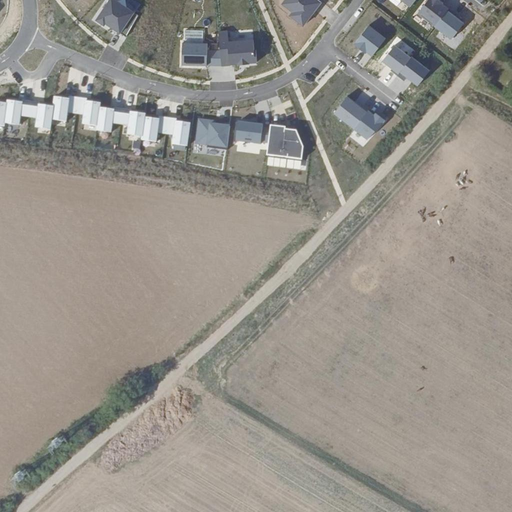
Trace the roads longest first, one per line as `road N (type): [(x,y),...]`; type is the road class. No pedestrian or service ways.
road 1 (track): [(511,17),(336,217),(195,357),(20,511)]
road 2 (residential): [(323,46),(273,84),(205,95),(98,66),(26,34)]
